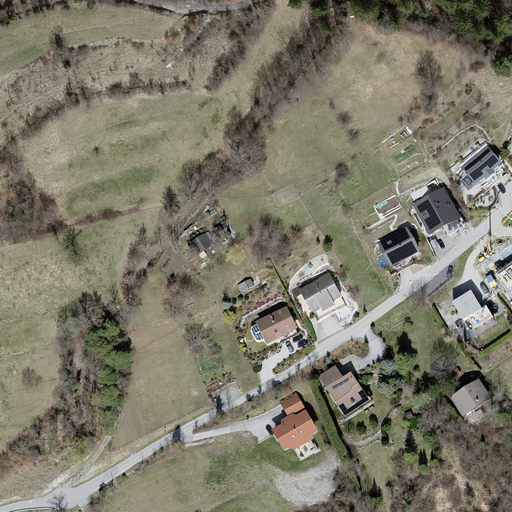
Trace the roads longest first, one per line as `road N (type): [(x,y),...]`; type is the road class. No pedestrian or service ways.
road 1 (track): [(53,499),(120,412),(121,400),(88,364),(92,338),(114,320),(283,91),(339,0)]
road 2 (unclassified): [(0,511),(83,489),(289,378),(386,311),(511,204)]
road 3 (track): [(0,20),(64,1),(176,10),(260,0)]
